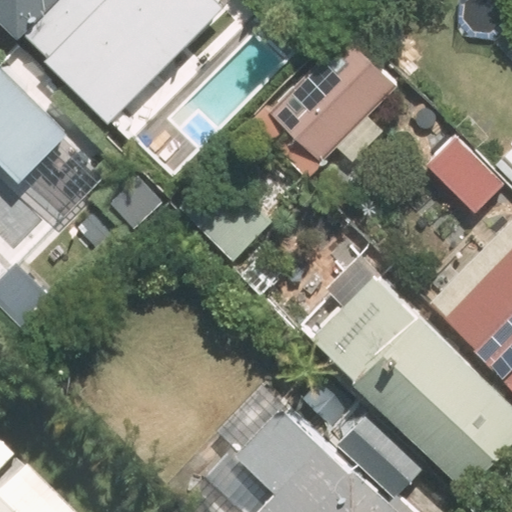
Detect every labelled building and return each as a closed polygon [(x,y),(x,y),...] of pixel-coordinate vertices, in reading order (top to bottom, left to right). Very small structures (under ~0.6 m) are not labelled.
[(0,0),(0,27),(100,125),(221,0),(0,0)] [(367,110),(395,78),(340,28),(260,118),(315,167),(333,147),(353,165),(387,128),(367,110)] [(0,172),(11,184),(71,124),(2,54),(0,56),(0,172)] [(296,185),(243,139),(180,212),(234,258),(296,185)] [(508,186),(469,145),(434,178),(473,220),(508,186)] [(162,199),(135,166),(101,193),(128,226),(162,199)] [(511,219),(426,302),(511,392),(511,219)] [(511,402),(356,248),(285,319),(331,365),(305,391),(350,435),(376,409),(463,496),(511,446),(511,402)] [(59,284),(24,252),(0,278),(0,309),(19,327),(59,284)] [(419,511),(376,469),(365,479),(272,387),(213,447),(262,495),(245,511),(419,511)] [(73,511),(0,433),(0,511),(73,511)]
